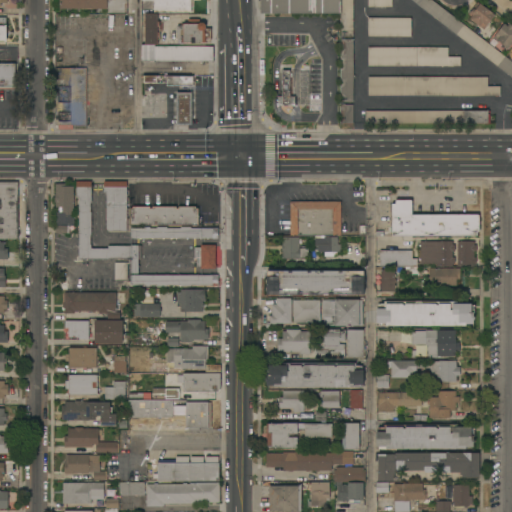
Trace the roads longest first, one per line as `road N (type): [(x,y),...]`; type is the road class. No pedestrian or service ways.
road 1 (residential): [(37,511),(37,0)]
road 2 (residential): [(510,511),(510,157)]
road 3 (tertiary): [(239,507),(241,267)]
road 4 (primary): [(510,157),(374,157)]
road 5 (primary): [(374,157),(241,157)]
road 6 (primary): [(241,157),(120,157)]
